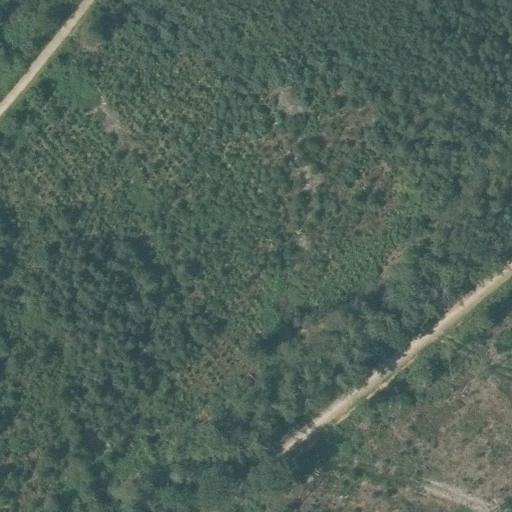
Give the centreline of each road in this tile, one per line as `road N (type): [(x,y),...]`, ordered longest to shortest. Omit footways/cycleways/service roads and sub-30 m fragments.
road 1 (track): [(213,511),(511,259)]
road 2 (track): [(87,0),(0,104)]
